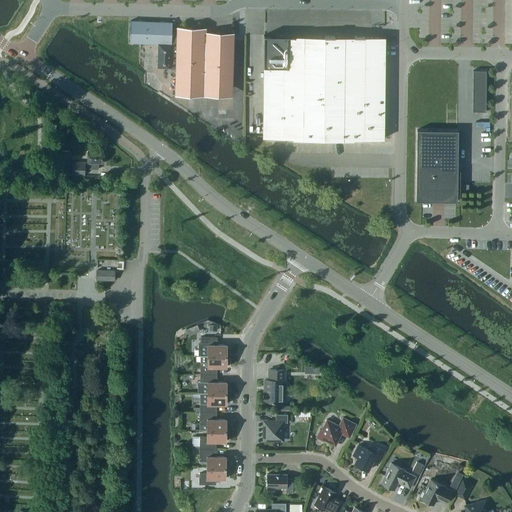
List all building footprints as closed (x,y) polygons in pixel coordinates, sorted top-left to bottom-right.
[(170,64),(175,64),(174,93),(203,94),(204,82),(232,83),(233,33),(205,32),(206,27),(177,26),(177,27),(171,26),(172,21),(130,20),(129,42),(158,43),(157,68),(170,68),(170,64)] [(383,40),(265,36),(262,136),(380,140),(383,40)] [(486,70),(473,70),(472,111),(485,111),(486,70)] [(416,201),(455,201),(457,201),(458,130),(417,130),(416,201)] [(87,162),(85,162),(72,161),(72,175),(84,175),(85,168),(99,168),(99,162),(102,162),(103,151),(87,151),(87,162)] [(69,157),(62,156),(61,168),(69,169),(69,157)] [(97,270),(96,278),(96,280),(115,281),(115,270),(97,270)] [(197,356),(200,356),(229,356),(229,348),(226,348),(226,345),(215,345),(215,337),(200,337),(200,345),(198,345),(197,356)] [(200,362),(200,374),(214,374),(214,367),(226,367),(226,364),(229,364),(229,356),(200,356),(200,362)] [(269,380),(265,380),(264,402),(284,402),(284,370),(269,369),(269,380)] [(197,392),(199,392),(207,393),(228,393),(228,385),(226,385),(226,382),(214,382),(214,374),(200,374),(200,382),(197,382),(197,392)] [(228,393),(207,393),(199,392),(199,399),(199,407),(199,411),(214,412),(214,404),(226,404),(226,401),(228,401),(228,393)] [(214,419),(214,412),(199,411),(199,430),(207,430),(228,430),(228,423),(226,422),(226,419),(214,419)] [(264,440),(282,440),(282,422),(287,422),(287,415),(275,415),(275,422),(264,422),(264,440)] [(320,429),(315,438),(324,442),(324,440),(335,446),(342,432),(350,436),(356,424),(342,417),(338,425),(326,419),(321,430),(320,429)] [(228,438),(228,430),(207,430),(207,436),(199,436),(199,449),(214,449),(214,441),(225,441),(226,438),(228,438)] [(357,457),(354,464),(367,470),(373,459),(379,462),(384,451),(374,446),(371,451),(358,445),(353,455),(357,457)] [(206,461),(206,467),(228,467),(228,460),(225,460),(225,456),(214,456),(214,449),(199,449),(199,461),(206,461)] [(412,471),(418,474),(423,465),(416,462),(412,471)] [(381,483),(394,489),(398,482),(409,488),(415,477),(403,471),(404,470),(391,463),(381,483)] [(228,475),(228,467),(206,467),(206,473),(199,473),(199,484),(213,485),(213,479),(225,479),(225,475),(228,475)] [(286,493),(292,493),(292,478),(286,478),(286,474),(267,474),(266,487),(286,488),(286,493)] [(455,488),(459,481),(453,478),(449,485),(455,488)] [(443,486),(430,479),(424,490),(423,490),(419,497),(433,504),(436,499),(445,503),(451,491),(442,486),(443,486)] [(454,494),(464,499),(472,484),(462,479),(454,494)] [(319,494),(314,504),(325,510),(325,511),(327,511),(337,511),(344,501),(334,496),(335,493),(322,485),(318,493),(319,494)] [(486,511),(486,510),(487,510),(485,500),(475,502),(476,504),(465,506),(466,511),(486,511)] [(276,511),(285,511),(285,503),(271,503),(271,509),(256,509),(256,511),(276,511)]
